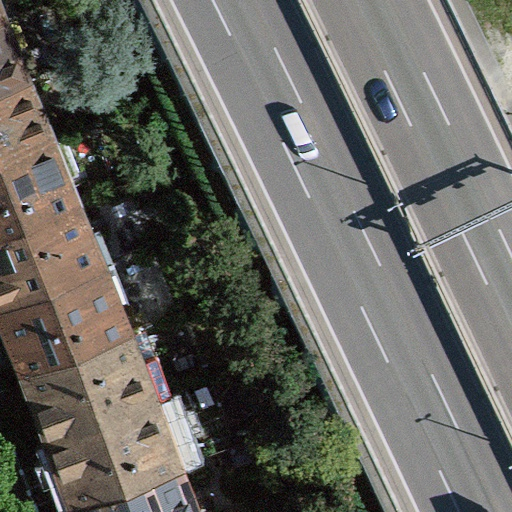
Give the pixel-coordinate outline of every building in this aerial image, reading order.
[(0,85),(27,75),(4,17),(0,18),(0,85)] [(27,75),(0,85),(0,159),(52,138),(27,75)] [(79,169),(65,134),(52,138),(0,159),(0,232),(77,201),(66,174),(79,169)] [(0,301),(1,305),(103,264),(77,201),(0,232),(0,301)] [(128,296),(113,260),(103,264),(1,305),(4,313),(0,318),(0,328),(3,335),(14,337),(20,353),(26,368),(129,330),(117,301),(128,296)] [(51,435),(170,391),(155,351),(139,357),(129,330),(26,368),(33,385),(38,400),(32,402),(43,432),(49,430),(51,435)] [(170,391),(51,435),(53,440),(47,443),(58,472),(64,470),(70,486),(76,501),(178,463),(168,437),(185,431),(170,391)] [(183,511),(177,496),(189,491),(178,463),(76,501),(79,511),(183,511)]
